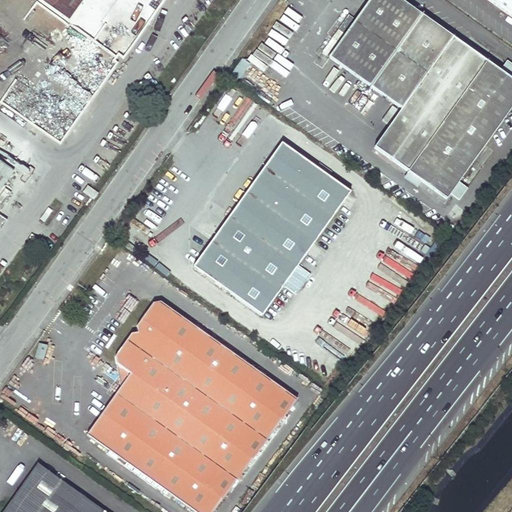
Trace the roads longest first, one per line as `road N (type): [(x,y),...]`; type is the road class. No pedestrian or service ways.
road 1 (unclassified): [(0,370),(258,0)]
road 2 (motorway): [(511,234),(299,511)]
road 3 (motorway): [(344,511),(511,292)]
road 4 (unknown): [(317,0),(321,30),(305,73),(312,91),(367,141)]
